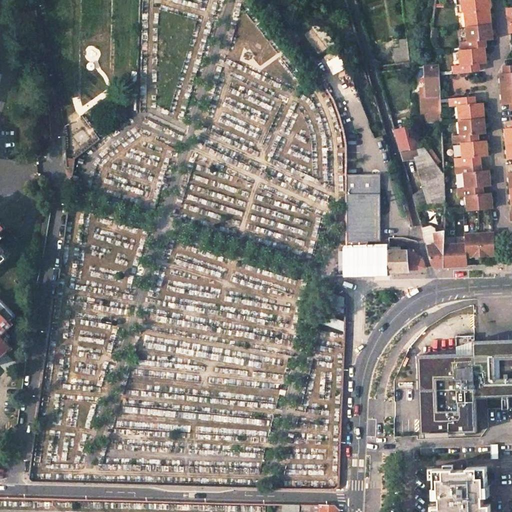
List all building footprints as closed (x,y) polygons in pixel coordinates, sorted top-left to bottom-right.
[(466,12),(467,26),(491,24),(489,9),(482,10),(481,2),(458,5),(459,12),(466,12)] [(467,26),(469,42),(461,42),(462,50),(485,47),(485,40),(492,39),(491,24),(467,26)] [(294,33),(289,37),(295,44),(300,41),(294,33)] [(406,39),(400,40),(401,47),(394,49),(396,64),(409,62),(406,39)] [(456,73),(472,72),(479,71),(479,64),(486,63),(484,47),(460,50),(462,65),(455,65),(456,73)] [(336,75),(350,70),(345,58),(331,64),(336,75)] [(439,99),(439,88),(438,66),(438,65),(433,65),(425,66),(424,66),(425,88),(420,88),(421,113),(426,113),(426,122),(440,121),(439,99)] [(500,89),(511,87),(511,65),(501,66),(502,74),(499,74),(500,89)] [(509,110),(511,109),(511,87),(500,89),(501,103),(508,102),(509,110)] [(461,120),(485,118),(483,102),(476,103),(475,96),(474,96),(451,98),(452,105),(460,105),(461,120)] [(461,120),(462,135),(455,136),(455,143),(463,142),(479,141),(478,133),(486,132),(485,118),(461,120)] [(505,144),(511,142),(511,119),(510,120),(511,127),(503,127),(505,144)] [(419,128),(394,130),(400,152),(419,150),(419,128)] [(479,141),(463,142),(464,153),(464,157),(457,157),(458,165),(465,165),(481,164),(480,156),(488,156),(487,140),(479,141)] [(419,150),(400,152),(402,158),(408,158),(411,159),(420,159),(419,150)] [(74,159),(65,158),(66,168),(73,167),(74,159)] [(465,173),(467,187),(483,186),(491,186),(489,170),(481,170),(481,164),(465,165),(458,165),(458,173),(465,173)] [(436,165),(419,170),(424,188),(429,207),(444,206),(443,176),(443,174),(436,165)] [(346,249),(367,248),(367,241),(379,240),(379,174),(346,174),(346,249)] [(398,174),(381,183),(383,190),(401,185),(398,174)] [(401,185),(383,190),(388,204),(395,209),(407,205),(401,185)] [(469,210),(478,209),(491,208),(493,208),(491,192),(483,193),(483,186),(467,187),(459,188),(460,195),(467,195),(469,210)] [(424,188),(412,195),(416,208),(429,207),(424,188)] [(407,205),(395,209),(403,238),(417,242),(417,240),(407,205)] [(431,225),(422,228),(432,265),(438,266),(444,266),(444,245),(444,236),(441,236),(436,237),(436,232),(431,225)] [(467,257),(473,256),(473,257),(487,256),(487,255),(495,255),(495,254),(495,245),(494,233),(465,235),(466,244),(467,256),(467,257)] [(444,245),(444,266),(456,266),(467,265),(467,257),(467,256),(466,244),(444,245)] [(367,248),(346,249),(346,251),(347,272),(359,272),(390,271),(390,251),(389,251),(389,248),(367,248)] [(407,251),(390,251),(390,271),(393,271),(409,271),(408,253),(407,251)] [(415,251),(408,253),(409,271),(414,270),(425,268),(422,258),(415,251)] [(334,291),(333,291),(327,308),(346,315),(347,295),(334,291)] [(0,356),(11,346),(5,340),(0,334),(0,331),(11,322),(9,320),(16,314),(0,296),(0,356)] [(346,323),(324,315),(322,322),(345,331),(346,323)] [(457,354),(474,353),(474,341),(475,341),(475,335),(457,336),(457,354)] [(474,341),(474,353),(457,354),(419,355),(420,386),(422,432),(477,431),(476,396),(511,394),(511,339),(475,341),(474,341)] [(443,468),(428,469),(429,479),(434,478),(434,487),(433,487),(433,497),(440,497),(440,506),(430,506),(430,511),(490,511),(490,504),(483,505),(483,496),(489,496),(489,485),(487,485),(486,467),(467,467),(467,470),(453,470),(453,465),(443,465),(443,468)]
